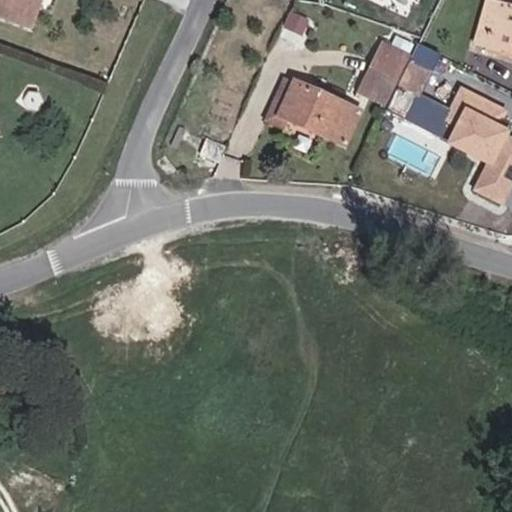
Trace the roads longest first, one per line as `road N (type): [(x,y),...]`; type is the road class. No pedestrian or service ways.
road 1 (unclassified): [(511,261),(382,212),(259,202),(130,234)]
road 2 (unclassified): [(224,0),(130,234)]
road 3 (unclassified): [(130,234),(0,285)]
